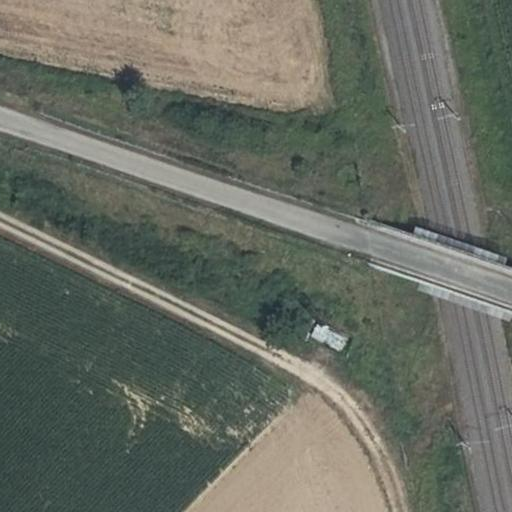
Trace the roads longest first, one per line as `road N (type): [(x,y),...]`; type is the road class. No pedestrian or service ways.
road 1 (unclassified): [(0,119),(511,295)]
road 2 (track): [(0,222),(310,376),(346,402),(374,442),(399,511)]
